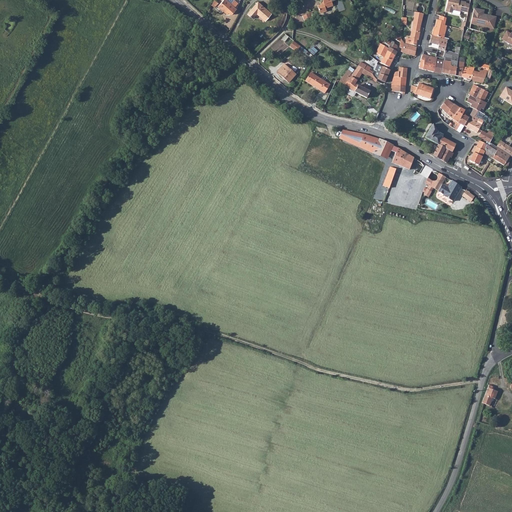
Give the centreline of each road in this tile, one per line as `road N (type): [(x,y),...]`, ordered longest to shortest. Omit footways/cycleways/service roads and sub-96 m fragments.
road 1 (track): [(482,380),(402,391),(319,372),(206,331),(37,296),(0,278)]
road 2 (secondary): [(175,0),(302,109),(376,132)]
road 3 (track): [(397,141),(302,365)]
road 4 (unclassified): [(437,511),(488,364),(511,353)]
road 5 (track): [(256,511),(302,365)]
